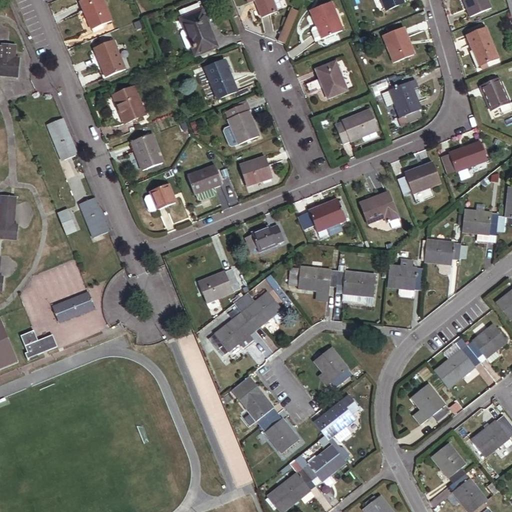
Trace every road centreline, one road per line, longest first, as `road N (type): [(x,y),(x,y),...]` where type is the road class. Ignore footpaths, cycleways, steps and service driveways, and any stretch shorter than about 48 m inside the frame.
road 1 (residential): [(32,0),(133,256),(316,183)]
road 2 (residential): [(316,183),(447,126),(456,90),(432,0)]
road 3 (residential): [(290,396),(283,358),(322,326),(416,335)]
road 4 (residential): [(416,335),(383,398),(399,467)]
road 5 (residential): [(511,405),(493,393),(399,467)]
road 6 (residential): [(266,57),(316,183)]
